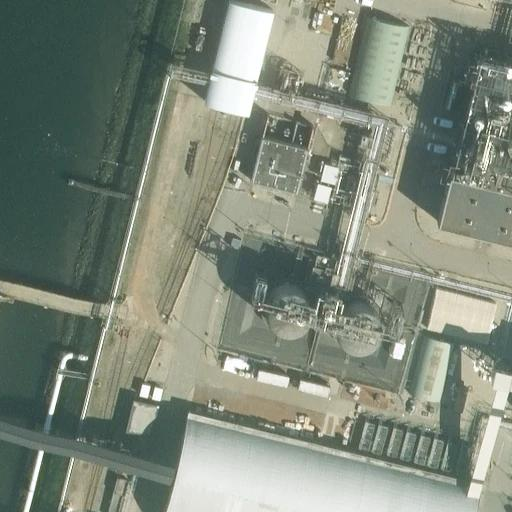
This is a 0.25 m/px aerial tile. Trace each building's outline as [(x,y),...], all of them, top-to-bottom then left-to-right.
[(233,0),(229,0),(205,101),(247,111),(272,10),(233,0)] [(410,26),(365,16),(348,93),(393,103),(410,26)] [(511,61),(481,54),(436,222),(511,240),(511,61)] [(267,115),(250,181),(296,192),(312,126),(267,115)] [(316,183),(312,197),(327,202),(331,187),(333,188),(338,168),(324,164),(319,184),(316,183)] [(253,290),(234,286),(222,345),(257,352),(268,296),(260,294),(264,272),(257,270),(253,290)] [(314,301),(314,300),(314,295),(312,291),(309,286),(307,284),(302,280),(297,279),(292,278),(288,279),(283,280),(278,284),(276,287),(273,291),(271,295),(271,300),(273,308),(277,315),(283,319),(291,321),(299,320),(306,317),(309,314),(312,310),(313,306),(314,301)] [(383,318),(383,316),(382,311),(381,308),(377,301),(374,299),(369,296),(362,295),(354,296),(349,299),(346,301),(344,304),(342,308),(341,312),(340,316),(341,321),(342,324),(344,328),(346,331),(352,336),(360,338),(368,337),(375,333),(379,329),(381,326),(382,322),(383,318)] [(458,344),(424,336),(409,394),(444,402),(458,344)] [(125,431),(150,437),(158,405),(133,399),(125,431)] [(187,410),(174,461),(161,511),(474,511),(482,483),(468,479),(187,410)] [(120,445),(115,461),(133,466),(137,450),(120,445)]
